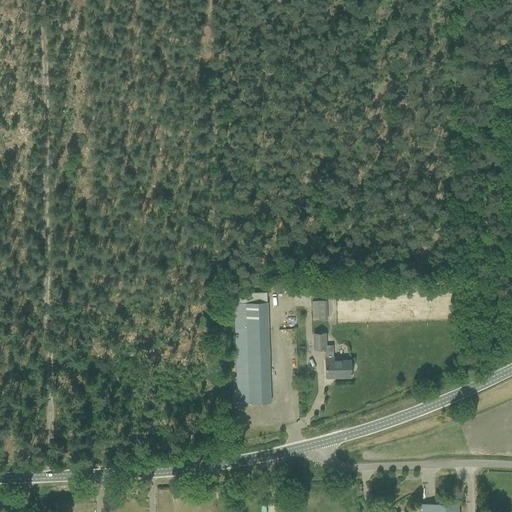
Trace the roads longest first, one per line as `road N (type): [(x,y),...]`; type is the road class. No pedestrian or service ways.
road 1 (tertiary): [(0,476),(222,462),(318,445)]
road 2 (tertiary): [(318,445),(511,368)]
road 3 (unclassified): [(511,465),(360,468),(338,465),(318,445)]
